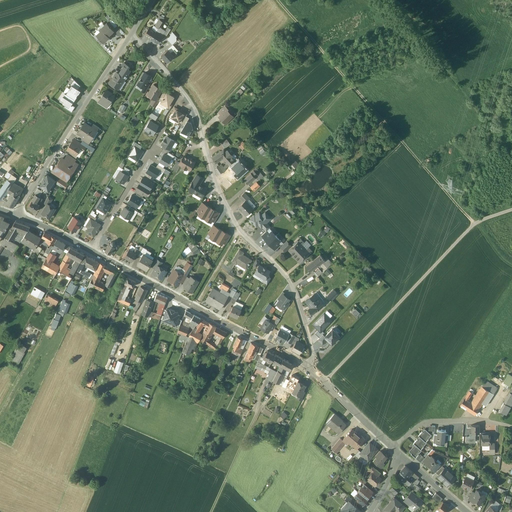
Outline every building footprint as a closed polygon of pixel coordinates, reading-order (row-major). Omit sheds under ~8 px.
[(108,24),(107,23),(101,28),(102,30),(107,36),(113,30),(112,29),(108,24)] [(151,29),(149,28),(145,34),(151,39),(156,32),(151,29)] [(107,36),(102,30),(96,35),(99,38),(103,42),(109,37),(107,36)] [(158,34),(156,32),(151,39),(158,43),(162,37),(158,34)] [(172,32),(167,40),(172,45),(176,41),(177,37),(172,32)] [(168,49),(161,55),(167,62),(174,56),(170,52),(168,49)] [(151,76),(144,72),(138,84),(143,87),(144,88),(147,83),(151,76)] [(119,74),(117,73),(110,83),(118,88),(125,78),(119,74)] [(72,85),(78,89),(80,86),(74,80),(71,85),(72,85)] [(158,87),(153,84),(151,88),(150,90),(149,92),(151,94),(150,96),(154,98),(155,99),(157,97),(161,89),(158,87)] [(74,99),(75,100),(81,91),(78,89),(72,85),(66,94),(74,99)] [(114,95),(106,89),(100,99),(100,100),(108,105),(114,95)] [(161,102),(168,106),(169,104),(174,96),(167,92),(163,99),(161,102)] [(70,105),(74,99),(66,94),(65,93),(61,100),(64,102),(63,103),(69,107),(70,105)] [(157,97),(155,99),(154,98),(151,104),(155,106),(159,98),(157,97)] [(108,105),(100,100),(98,103),(105,108),(108,105)] [(184,113),(176,108),(174,113),(171,117),(175,119),(174,120),(178,122),(180,120),(184,113)] [(226,110),(224,108),(223,108),(221,110),(221,111),(223,113),(222,114),(222,115),(221,116),(220,116),(221,116),(219,117),(222,120),(225,123),(229,119),(230,119),(229,119),(232,116),(232,117),(232,116),(229,113),(226,110)] [(181,123),(185,126),(188,121),(189,118),(186,116),(183,121),(181,123)] [(153,134),(158,126),(150,121),(145,129),(153,134)] [(185,126),(181,131),(188,135),(189,135),(192,130),(193,128),(191,123),(188,121),(185,126)] [(91,127),(84,122),(81,128),(94,136),(97,131),(96,130),(91,127)] [(94,136),(81,128),(77,133),(85,138),(89,141),(89,140),(91,141),(94,136)] [(174,141),(167,136),(165,139),(165,138),(163,142),(162,145),(163,145),(169,149),(174,141)] [(230,144),(226,139),(221,143),(225,148),(230,144)] [(86,147),(78,141),(75,144),(80,148),(83,150),(86,147)] [(75,144),(72,142),(67,149),(76,155),(80,148),(75,144)] [(129,155),(138,161),(143,151),(140,149),(135,146),(129,155)] [(233,160),(223,149),(212,157),(216,163),(222,158),(228,165),(230,164),(233,160)] [(169,152),(168,152),(166,155),(171,158),(174,160),(176,157),(169,152)] [(68,154),(63,161),(60,160),(53,172),(65,179),(75,163),(74,162),(76,159),(68,154)] [(166,155),(164,154),(160,161),(166,165),(171,158),(166,155)] [(194,162),(184,156),(179,163),(179,164),(180,165),(182,166),(181,166),(186,169),(186,168),(189,170),(191,169),(192,168),(191,166),(194,162)] [(246,169),(238,160),(232,165),(231,166),(236,172),(234,174),(237,177),(246,169)] [(176,162),(172,169),(176,172),(180,165),(179,164),(179,163),(176,162)] [(150,165),(146,172),(147,173),(152,175),(159,180),(163,172),(156,168),(150,165)] [(13,182),(16,177),(11,174),(14,171),(10,168),(4,177),(13,182)] [(116,179),(124,183),(128,175),(127,175),(121,171),(116,179)] [(255,177),(251,173),(243,179),(247,184),(255,177)] [(203,178),(197,174),(194,180),(199,184),(203,178)] [(47,175),(45,179),(43,179),(42,181),(43,182),(40,186),(43,187),(48,191),(49,189),(55,180),(47,175)] [(144,178),(143,177),(139,183),(149,190),(153,184),(151,182),(144,178)] [(23,189),(7,180),(1,188),(5,190),(12,194),(18,198),(23,189)] [(199,184),(194,180),(188,189),(189,191),(192,193),(194,192),(201,197),(206,189),(199,185),(199,184)] [(256,182),(251,187),(254,191),(259,186),(256,182)] [(149,190),(139,183),(135,189),(136,190),(143,194),(146,196),(149,190)] [(5,190),(0,198),(0,199),(6,203),(12,194),(5,190)] [(244,193),(240,198),(244,202),(245,200),(247,201),(250,199),(244,193)] [(12,194),(6,203),(13,207),(18,198),(12,194)] [(38,196),(35,194),(32,200),(40,205),(43,199),(38,196)] [(135,196),(132,194),(128,202),(136,207),(137,206),(138,206),(139,204),(139,203),(141,200),(135,196)] [(53,199),(48,196),(43,204),(47,206),(48,204),(49,205),(53,199)] [(105,200),(103,198),(96,209),(105,214),(112,204),(105,200)] [(40,205),(32,200),(27,208),(35,212),(40,205)] [(247,201),(245,200),(244,202),(238,207),(246,215),(253,208),(247,201)] [(49,205),(48,204),(47,206),(42,214),(50,219),(56,209),(49,205)] [(210,208),(204,204),(204,205),(199,212),(198,215),(204,219),(210,208)] [(121,214),(129,219),(133,213),(129,210),(125,207),(121,214)] [(210,208),(204,219),(210,222),(212,220),(216,212),(217,212),(210,208)] [(264,216),(260,212),(255,216),(255,215),(250,219),(250,220),(250,221),(252,223),(253,223),(256,226),(259,224),(262,227),(266,222),(271,218),(267,214),(265,216),(264,216)] [(9,223),(2,220),(4,218),(1,216),(0,217),(0,239),(2,236),(0,235),(0,233),(2,229),(5,231),(7,227),(9,223)] [(68,227),(76,231),(78,227),(82,221),(74,217),(68,227)] [(94,221),(90,219),(87,223),(90,225),(85,232),(93,237),(100,225),(94,221)] [(25,225),(15,221),(11,227),(18,230),(22,232),(25,225)] [(266,222),(262,227),(266,231),(267,230),(271,227),(266,222)] [(323,238),(330,227),(326,225),(319,235),(323,238)] [(210,235),(209,237),(215,241),(222,230),(215,227),(210,235)] [(10,230),(6,236),(4,239),(8,241),(9,240),(12,242),(16,234),(10,230)] [(222,230),(215,241),(222,244),(223,242),(227,234),(228,234),(222,230)] [(271,230),(269,233),(264,238),(273,248),(278,243),(281,241),(271,230)] [(26,233),(21,241),(28,245),(34,235),(27,231),(26,233)] [(41,239),(37,245),(42,248),(46,242),(49,235),(45,232),(41,239)] [(34,235),(28,245),(34,249),(36,245),(37,245),(41,239),(34,235)] [(49,235),(46,242),(51,244),(53,246),(57,239),(49,235)] [(8,241),(4,239),(1,244),(1,245),(4,246),(11,250),(15,244),(12,242),(9,240),(8,241)] [(53,246),(50,252),(55,255),(60,247),(63,249),(66,244),(57,239),(53,246)] [(113,241),(111,242),(110,244),(109,244),(105,251),(106,252),(108,253),(110,254),(115,247),(114,247),(115,244),(114,243),(113,241)] [(309,252),(298,241),(289,250),(300,261),(309,252)] [(287,242),(281,247),(285,251),(290,246),(287,242)] [(53,246),(51,244),(49,248),(48,247),(43,256),(46,258),(50,252),(53,246)] [(78,251),(70,247),(67,251),(66,253),(67,253),(72,256),(74,257),(78,251)] [(147,250),(143,248),(141,251),(138,255),(142,257),(143,255),(144,255),(147,250)] [(129,249),(124,257),(132,261),(136,254),(136,253),(133,251),(129,249)] [(251,260),(242,254),(243,252),(239,250),(231,261),(236,264),(238,260),(241,262),(240,264),(246,268),(249,264),(250,264),(249,263),(251,260)] [(78,251),(74,257),(79,260),(81,261),(84,255),(78,251)] [(50,252),(46,258),(44,262),(41,267),(48,270),(52,262),(51,262),(55,255),(50,252)] [(72,256),(67,253),(63,260),(68,263),(72,256)] [(322,257),(320,254),(314,259),(318,265),(322,262),(325,260),(322,257)] [(91,259),(85,255),(78,267),(85,271),(89,263),(91,259)] [(144,255),(143,255),(142,257),(137,264),(142,267),(147,270),(150,264),(148,263),(150,260),(147,258),(147,257),(144,255)] [(330,261),(324,255),(322,257),(325,260),(322,262),(325,266),(330,261)] [(99,262),(91,259),(89,263),(93,266),(96,267),(99,262)] [(162,263),(156,259),(151,267),(154,269),(157,265),(159,267),(162,263)] [(314,259),(306,265),(310,271),(318,265),(314,259)] [(68,263),(63,260),(59,266),(58,269),(63,272),(68,263)] [(79,260),(72,271),(73,273),(74,274),(81,261),(79,260)] [(59,266),(52,262),(48,270),(55,274),(58,269),(59,266)] [(187,262),(180,273),(180,274),(182,276),(183,274),(186,276),(193,266),(187,262)] [(99,263),(93,275),(100,278),(103,271),(105,266),(99,263)] [(159,267),(157,265),(154,269),(152,274),(161,279),(163,275),(165,275),(166,273),(166,271),(159,267)] [(269,271),(259,265),(255,273),(260,276),(263,278),(265,279),(267,275),(269,271)] [(114,270),(105,266),(103,271),(111,275),(115,276),(118,272),(114,270)] [(63,272),(58,269),(55,274),(53,278),(67,286),(72,277),(63,272)] [(83,274),(76,271),(72,280),(76,282),(77,281),(80,283),(79,283),(87,287),(89,284),(91,279),(83,274)] [(176,272),(174,271),(173,271),(171,274),(171,275),(169,278),(168,278),(167,279),(168,280),(170,281),(172,282),(173,281),(175,282),(174,283),(175,284),(177,285),(178,285),(179,283),(178,283),(179,282),(180,281),(183,276),(182,276),(180,274),(180,273),(177,271),(176,272)] [(334,276),(331,273),(324,279),(326,281),(328,279),(329,280),(334,276)] [(111,275),(105,285),(106,285),(105,286),(109,288),(115,276),(111,275)] [(267,275),(265,279),(263,278),(261,281),(267,285),(271,278),(267,275)] [(139,282),(127,277),(124,283),(128,285),(136,289),(139,282)] [(190,278),(186,284),(184,287),(187,289),(191,292),(196,284),(194,282),(196,280),(190,277),(190,278)] [(98,282),(92,279),(89,285),(93,286),(103,291),(105,286),(106,285),(105,285),(98,282)] [(70,283),(66,292),(70,294),(74,285),(70,283)] [(124,283),(120,294),(126,297),(129,289),(127,288),(128,285),(124,283)] [(35,287),(31,294),(41,299),(45,292),(35,287)] [(147,290),(141,287),(135,298),(142,302),(147,290)] [(221,296),(211,290),(205,301),(220,309),(227,297),(222,294),(221,296)] [(338,294),(333,290),(327,296),(331,300),(338,294)] [(240,294),(236,292),(232,298),(230,302),(234,304),(235,302),(235,301),(240,294)] [(314,293),(306,300),(311,307),(309,309),(313,314),(323,305),(314,293)] [(117,300),(126,304),(128,298),(127,297),(126,297),(120,294),(117,300)] [(167,298),(157,294),(154,300),(161,303),(165,304),(167,298)] [(289,299),(284,295),(280,300),(277,304),(282,308),(289,299)] [(58,301),(51,296),(48,301),(55,306),(58,301)] [(152,302),(147,300),(142,314),(147,316),(152,317),(153,313),(149,311),(152,302)] [(243,305),(235,301),(235,302),(234,304),(233,306),(241,310),(243,305)] [(233,306),(232,307),(231,307),(230,310),(231,310),(229,314),(237,318),(241,310),(233,306)] [(355,308),(352,312),(356,316),(360,313),(355,308)] [(117,311),(114,309),(114,310),(108,324),(112,326),(116,318),(115,317),(117,311)] [(170,311),(167,309),(163,320),(176,325),(179,316),(177,315),(178,313),(174,312),(174,311),(170,310),(170,311)] [(194,315),(186,311),(184,316),(186,316),(189,317),(191,319),(194,315)] [(55,330),(61,315),(56,313),(50,329),(55,330)] [(318,330),(320,332),(322,330),(331,320),(324,313),(313,325),(318,330)] [(200,319),(194,315),(191,319),(192,319),(189,323),(191,325),(194,327),(195,327),(200,319)] [(277,324),(280,318),(274,315),(271,320),(277,324)] [(200,319),(195,327),(194,327),(192,329),(198,332),(203,325),(207,327),(209,323),(200,319)] [(273,324),(266,320),(260,328),(268,333),(273,324)] [(207,327),(204,332),(211,336),(215,327),(209,323),(207,327)] [(182,326),(180,325),(180,326),(177,332),(181,334),(186,335),(189,328),(182,326)] [(216,327),(213,333),(220,337),(224,331),(216,327)] [(339,336),(332,328),(324,336),(324,337),(327,339),(332,344),(339,336)] [(198,332),(192,329),(191,332),(188,336),(188,337),(198,342),(200,340),(203,335),(198,332)] [(289,334),(280,329),(275,337),(284,343),(285,341),(289,334)] [(107,340),(110,334),(105,331),(102,338),(107,340)] [(211,336),(204,332),(203,335),(200,340),(206,344),(208,340),(211,336)] [(289,334),(285,341),(291,344),(291,343),(295,336),(290,333),(289,334)] [(186,335),(181,334),(179,340),(186,343),(188,337),(188,336),(186,335)] [(319,338),(317,339),(323,344),(327,339),(324,337),(324,336),(322,334),(319,338)] [(198,342),(188,337),(186,343),(182,352),(189,355),(192,348),(195,349),(198,342)] [(243,340),(237,337),(234,344),(240,347),(243,340)] [(216,346),(208,340),(206,344),(212,347),(215,349),(216,346)] [(297,342),(296,341),(294,345),(291,350),(300,354),(304,346),(297,342)] [(258,346),(251,343),(245,357),(251,359),(252,360),(252,358),(254,355),(255,351),(256,352),(258,346)] [(27,349),(19,344),(8,362),(17,367),(27,349)] [(239,350),(234,348),(232,353),(240,356),(242,351),(239,350)] [(275,355),(268,351),(266,354),(264,353),(263,355),(265,356),(263,359),(271,363),(272,361),(275,355)] [(283,359),(275,355),(272,361),(278,365),(280,366),(280,365),(283,359)] [(293,364),(283,359),(280,365),(281,366),(286,368),(290,370),(293,364)] [(255,368),(261,370),(264,365),(264,364),(258,362),(255,368)] [(270,369),(264,365),(261,370),(268,374),(270,369)] [(286,368),(281,366),(278,371),(284,374),(286,368)] [(273,370),(270,369),(268,374),(271,376),(274,378),(277,372),(273,370)] [(235,370),(234,370),(230,380),(234,382),(238,372),(237,372),(235,370)] [(278,371),(274,379),(279,382),(280,382),(284,374),(278,371)] [(509,386),(511,380),(511,375),(508,373),(503,382),(509,386)] [(289,388),(293,390),(297,382),(299,379),(292,375),(287,384),(290,386),(289,388)] [(497,388),(485,380),(481,386),(490,391),(493,394),(497,388)] [(305,386),(297,382),(293,390),(292,393),(298,396),(299,397),(302,391),(305,386)] [(481,386),(471,402),(472,403),(468,410),(474,415),(482,403),(490,391),(481,386)] [(469,390),(464,398),(467,400),(472,393),(469,390)] [(302,391),(299,397),(298,396),(296,398),(301,401),(305,393),(302,391)] [(490,391),(482,403),(486,405),(493,394),(490,391)] [(511,393),(509,392),(503,403),(510,407),(511,403),(511,393)] [(464,398),(459,405),(468,410),(472,403),(471,402),(467,400),(464,398)] [(510,407),(503,403),(499,411),(504,414),(506,415),(510,407)] [(340,419),(334,414),(326,423),(339,434),(346,425),(340,420),(340,419)] [(479,425),(471,425),(471,430),(470,430),(470,435),(475,435),(476,434),(476,433),(479,433),(479,425)] [(359,436),(351,429),(342,440),(345,442),(346,444),(348,442),(356,449),(364,439),(360,435),(359,436)] [(425,429),(418,436),(419,437),(425,442),(428,439),(431,435),(425,429)] [(446,430),(438,430),(437,434),(436,443),(444,444),(445,440),(445,434),(446,430)] [(490,443),(489,433),(481,433),(481,445),(489,445),(489,443),(490,443)] [(419,437),(413,443),(415,445),(420,450),(424,447),(423,446),(426,443),(425,442),(419,437)] [(342,440),(340,438),(331,449),(336,453),(345,442),(342,440)] [(377,449),(369,443),(361,452),(360,453),(361,455),(368,460),(377,449)] [(420,450),(415,445),(408,451),(415,458),(419,455),(418,454),(421,451),(420,450)] [(383,454),(382,453),(377,458),(374,462),(376,463),(377,463),(379,465),(387,457),(384,455),(384,456),(383,455),(383,454)] [(422,461),(424,458),(420,454),(416,458),(420,463),(422,461)] [(440,464),(431,456),(429,458),(425,463),(434,471),(440,464)] [(412,472),(405,466),(400,472),(407,478),(412,472)] [(442,466),(436,473),(438,475),(445,468),(442,466)] [(380,473),(373,467),(370,471),(372,473),(373,472),(377,476),(380,473)] [(438,475),(437,476),(442,481),(450,473),(445,468),(438,475)] [(377,476),(373,472),(367,479),(374,486),(380,479),(377,476)] [(407,478),(400,472),(398,477),(404,482),(407,478)] [(412,472),(407,478),(411,481),(416,476),(412,472)] [(450,473),(442,481),(447,486),(449,484),(455,478),(455,477),(450,473)] [(473,481),(465,477),(463,478),(463,480),(463,482),(461,485),(464,487),(466,488),(469,489),(470,487),(473,481)] [(458,481),(455,478),(449,484),(451,486),(455,482),(458,485),(458,481)] [(365,490),(362,487),(361,489),(359,489),(358,491),(358,492),(367,499),(368,499),(367,498),(368,497),(369,497),(371,495),(370,494),(365,490)] [(482,492),(477,489),(475,493),(471,500),(480,504),(482,500),(483,499),(485,497),(484,495),(481,494),(482,492)] [(367,499),(358,492),(357,494),(357,495),(355,497),(358,500),(363,504),(364,505),(366,502),(365,502),(366,500),(367,500),(368,500),(367,499)] [(421,501),(412,493),(406,500),(411,504),(412,504),(411,505),(414,508),(415,507),(421,501)] [(436,493),(432,498),(438,503),(442,499),(436,493)] [(355,502),(348,496),(345,500),(348,503),(349,501),(353,504),(355,502)] [(394,498),(384,510),(385,511),(393,511),(396,509),(399,511),(400,511),(405,507),(394,498)] [(348,503),(342,510),(343,511),(359,511),(361,511),(353,504),(349,501),(348,503)] [(443,503),(437,509),(440,511),(445,511),(449,508),(443,503)]
